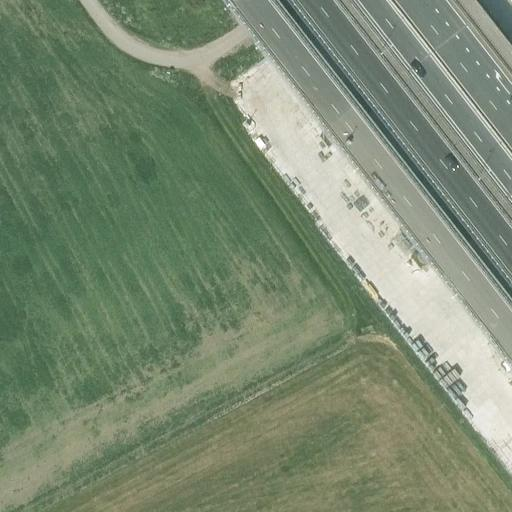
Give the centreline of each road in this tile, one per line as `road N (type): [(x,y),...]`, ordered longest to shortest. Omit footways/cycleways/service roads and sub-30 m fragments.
road 1 (track): [(511,413),(309,149),(312,102),(399,0)]
road 2 (motorway): [(249,0),(511,338)]
road 3 (motorway): [(314,0),(511,254)]
road 4 (motorway): [(511,158),(388,0)]
